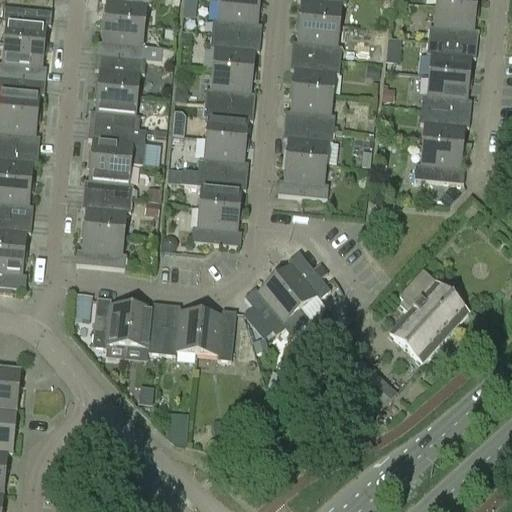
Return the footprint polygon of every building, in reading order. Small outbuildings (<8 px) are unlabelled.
[(106,6),(104,27),(144,31),(146,10),(151,11),(151,0),(101,0),(101,6),(106,6)] [(219,0),(219,5),(259,9),(259,0),(219,0)] [(301,6),(299,27),(339,30),(341,9),(346,10),(346,0),(296,0),(296,5),(301,6)] [(436,0),(435,11),(475,15),(476,0),(436,0)] [(257,30),(259,9),(219,5),(217,26),(212,25),(211,39),(260,44),(262,30),(257,30)] [(475,15),(435,11),(433,32),(429,32),(427,45),(477,50),(478,36),(473,36),(475,15)] [(4,48),(44,52),(46,31),(50,31),(52,17),(2,12),(1,26),(6,27),(4,48)] [(144,31),(104,27),(102,48),(97,48),(96,61),(145,66),(161,68),(163,52),(147,50),(146,52),(142,52),(144,31)] [(339,30),(299,27),(297,47),(292,47),(291,61),(340,65),(342,52),(337,51),(339,30)] [(190,37),(181,36),(180,48),(188,49),(190,37)] [(260,44),(211,39),(210,53),(214,53),(212,74),(252,78),(254,57),(259,58),(260,44)] [(431,60),(429,81),(468,84),(470,64),(475,64),(477,50),(427,45),(426,59),(431,60)] [(0,82),(45,87),(46,73),(41,73),(44,52),(4,48),(2,69),(0,68),(0,82)] [(99,76),(97,96),(137,100),(139,79),(144,80),(145,66),(96,61),(94,75),(99,76)] [(294,75),(292,96),(332,100),(334,79),(339,79),(340,65),(291,61),(290,74),(294,75)] [(368,69),(367,82),(379,83),(380,71),(368,69)] [(250,99),(252,78),(212,74),(210,95),(205,95),(204,108),(253,113),(255,99),(250,99)] [(468,84),(429,81),(427,101),(422,101),(421,115),(470,119),(471,106),(466,105),(468,84)] [(0,117),(37,121),(39,100),(44,100),(45,87),(0,82),(0,117)] [(185,107),(186,98),(183,94),(175,94),(174,105),(185,107)] [(394,96),(383,95),(382,107),(393,108),(394,96)] [(137,100),(97,96),(95,117),(90,117),(89,131),(138,135),(140,122),(135,121),(137,100)] [(332,100),(292,96),(290,117),(285,116),(284,130),(333,135),(335,121),(330,121),(332,100)] [(253,113),(204,108),(203,122),(208,123),(205,143),(245,147),(247,126),(252,127),(253,113)] [(424,129),(422,150),(462,154),(464,133),(469,133),(470,119),(421,115),(419,128),(424,129)] [(0,152),(38,156),(40,142),(35,142),(37,121),(0,117),(0,152)] [(284,130),(283,144),(288,144),(286,165),(325,169),(335,170),(337,149),(332,148),(333,135),(284,130)] [(89,131),(88,144),(92,145),(90,166),(130,170),(142,171),(145,136),(138,135),(89,131)] [(243,168),(245,147),(205,143),(203,164),(199,164),(197,177),(197,178),(247,182),(248,169),(243,168)] [(462,154),(422,150),(420,171),(415,170),(414,184),(463,189),(464,175),(460,174),(462,154)] [(0,187),(30,190),(32,169),(37,170),(38,156),(0,152),(0,187)] [(361,170),(369,171),(371,156),(362,155),(361,170)] [(325,169),(286,165),(284,186),(279,185),(277,200),(327,205),(328,190),(323,190),(325,169)] [(130,170),(90,166),(88,187),(84,186),(82,200),(132,205),(133,191),(128,190),(130,170)] [(170,174),(169,189),(180,190),(181,175),(170,174)] [(181,175),(180,190),(201,192),(199,213),(239,217),(241,196),(245,196),(247,182),(197,178),(197,177),(181,175)] [(0,222),(32,225),(33,212),(28,211),(30,190),(0,187),(0,222)] [(450,190),(438,202),(448,211),(459,199),(450,190)] [(159,193),(147,192),(146,205),(158,206),(159,193)] [(86,214),(84,235),(123,239),(125,218),(130,218),(132,205),(82,200),(81,214),(86,214)] [(145,217),(156,218),(158,207),(146,206),(145,217)] [(236,238),(239,217),(199,213),(197,234),(192,233),(190,248),(240,252),(241,238),(236,238)] [(0,257),(23,259),(25,239),(30,239),(32,225),(0,222),(0,257)] [(75,270),(125,274),(126,260),(121,260),(123,239),(84,235),(82,256),(77,255),(75,270)] [(177,246),(173,242),(167,241),(162,245),(162,251),(165,255),(171,256),(176,252),(177,246)] [(23,259),(0,257),(0,292),(25,295),(26,281),(21,280),(23,259)] [(274,284),(300,314),(316,301),(319,305),(330,296),(298,257),(287,267),(290,270),(274,284)] [(408,318),(389,338),(422,368),(468,318),(423,276),(399,302),(404,306),(399,310),(408,318)] [(282,329),(300,314),(274,284),(257,298),(254,294),(244,302),(275,341),(285,332),(282,329)] [(89,325),(91,301),(73,300),(71,328),(80,329),(81,324),(89,325)] [(127,351),(131,312),(110,310),(111,305),(96,303),(91,353),(106,354),(106,349),(127,351)] [(131,312),(127,351),(148,353),(148,358),(161,360),(166,310),(152,309),(152,314),(131,312)] [(166,310),(161,360),(175,361),(175,356),(196,358),(200,319),(179,317),(180,312),(166,310)] [(200,319),(196,358),(217,360),(217,365),(231,366),(236,317),(222,316),(221,321),(200,319)] [(253,349),(256,358),(268,355),(265,346),(253,349)] [(377,421),(383,414),(396,400),(360,368),(341,388),(377,421)] [(0,414),(15,416),(20,374),(0,371),(0,414)] [(140,395),(139,408),(152,409),(153,396),(140,395)] [(11,459),(15,416),(0,414),(0,456),(7,458),(6,458),(11,459)] [(167,442),(185,443),(186,418),(168,418),(167,442)] [(215,440),(226,439),(225,425),(213,426),(215,440)]
